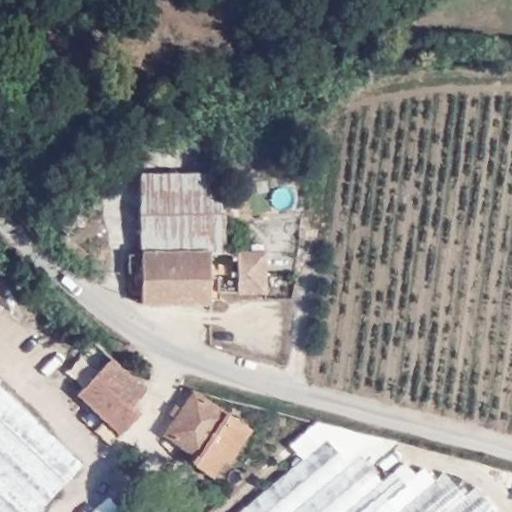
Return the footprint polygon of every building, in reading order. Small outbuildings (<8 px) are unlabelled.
[(211,173),(138,173),(139,309),(269,307),(268,256),(212,257),(211,173)] [(292,275),(277,275),(277,293),(292,293),(292,275)] [(81,357),(68,369),(83,385),(96,373),(81,357)] [(112,359),(75,397),(120,441),(142,418),(132,408),(147,393),(112,359)] [(0,511),(29,511),(76,463),(0,390),(0,511)] [(220,458),(225,460),(245,430),(190,392),(161,432),(193,455),(190,462),(208,474),(220,458)] [(359,456),(347,467),(324,441),(239,511),(494,511),(496,511),(474,485),(462,495),(442,472),(413,497),(391,471),(380,480),(359,456)] [(115,511),(102,498),(85,511),(115,511)]
